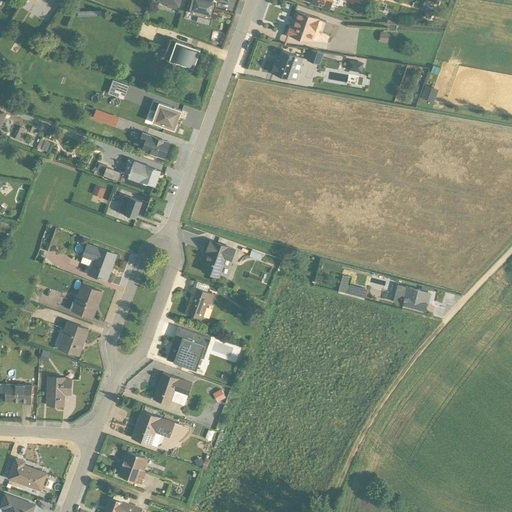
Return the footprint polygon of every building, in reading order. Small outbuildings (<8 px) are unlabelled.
[(167,6),(176,9),(178,0),(161,0),(168,2),(167,6)] [(191,0),(189,9),(192,10),(191,13),(211,18),(214,8),(215,8),(216,3),(216,1),(216,0),(191,0)] [(349,0),(358,3),(362,4),(363,0),(310,0),(309,2),(309,3),(329,10),(332,0),(349,0)] [(290,25),(286,35),(300,40),(304,38),(311,41),(320,18),(296,10),(291,25),(290,25)] [(200,50),(170,39),(163,57),(169,59),(169,60),(193,68),(200,50)] [(310,49),(306,59),(320,64),(324,52),(316,50),(316,51),(310,49)] [(274,62),(271,72),(272,73),(288,79),(289,78),(296,80),(304,58),(281,50),(276,63),(274,62)] [(351,60),(350,68),(362,70),(364,62),(351,60)] [(347,83),(366,88),(370,74),(351,69),(347,83)] [(125,97),(128,83),(112,80),(109,93),(125,97)] [(435,101),(439,87),(426,83),(421,97),(435,101)] [(182,111),(152,100),(149,109),(155,111),(151,122),(174,131),(177,123),(180,124),(181,119),(179,118),(182,111)] [(96,108),(93,118),(117,124),(120,115),(96,108)] [(169,143),(142,132),(138,141),(144,143),(141,149),(164,158),(169,143)] [(147,182),(154,185),(159,171),(128,159),(123,173),(106,167),(106,166),(99,163),(99,164),(96,172),(103,174),(103,175),(117,181),(117,180),(119,180),(120,180),(122,174),(146,183),(147,182)] [(131,185),(146,189),(147,185),(132,180),(131,185)] [(105,189),(95,185),(91,194),(102,198),(105,189)] [(124,195),(117,212),(123,214),(124,214),(136,218),(137,215),(143,217),(148,203),(130,196),(129,197),(124,195)] [(86,274),(106,281),(116,254),(87,244),(89,239),(82,237),(80,243),(85,245),(81,256),(82,257),(80,262),(89,266),(86,274)] [(209,252),(202,270),(219,277),(225,259),(231,261),(235,250),(210,240),(206,251),(209,252)] [(262,254),(251,250),(249,256),(260,260),(262,254)] [(351,278),(342,275),(338,291),(364,298),(366,289),(349,285),(351,278)] [(191,294),(184,313),(202,319),(207,304),(210,304),(214,294),(206,291),(208,286),(196,281),(194,287),(191,286),(189,293),(191,294)] [(102,291),(80,283),(70,311),(93,319),(102,291)] [(397,285),(392,302),(400,304),(401,300),(403,300),(402,304),(425,310),(430,292),(427,291),(427,292),(397,285)] [(66,320),(56,349),(79,356),(89,329),(66,320)] [(198,370),(210,338),(193,332),(192,331),(178,327),(166,359),(198,370)] [(50,353),(42,350),(39,360),(47,362),(50,353)] [(161,372),(152,398),(169,404),(171,401),(184,405),(192,383),(161,372)] [(48,377),(47,405),(63,406),(64,394),(70,394),(71,380),(64,379),(64,378),(48,377)] [(32,385),(6,383),(6,384),(0,383),(0,393),(5,394),(4,401),(16,402),(16,404),(30,405),(32,385)] [(141,410),(131,438),(150,445),(151,444),(157,446),(161,434),(169,437),(174,422),(141,410)] [(14,445),(0,444),(0,448),(9,449),(8,455),(11,456),(14,445)] [(148,458),(126,450),(117,475),(141,483),(145,471),(144,470),(148,458)] [(24,462),(15,459),(8,479),(40,490),(46,473),(23,465),(24,462)] [(109,497),(103,511),(140,511),(142,507),(128,502),(129,497),(114,492),(112,498),(109,497)] [(0,511),(32,511),(35,505),(4,493),(0,505),(0,507),(2,509),(2,510),(0,509),(0,511)]
